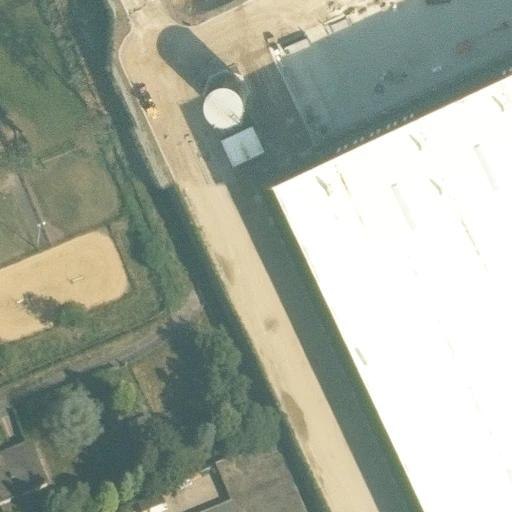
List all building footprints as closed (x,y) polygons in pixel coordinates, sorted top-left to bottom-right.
[(511,511),(511,54),(253,177),(410,511),(511,511)] [(222,135),(234,161),(265,146),(253,121),(222,135)] [(149,418),(127,426),(134,444),(156,435),(149,418)] [(303,511),(275,443),(214,469),(230,506),(214,511),(303,511)] [(32,447),(0,459),(0,507),(48,488),(32,447)] [(137,506),(139,511),(148,511),(145,502),(137,506)]
